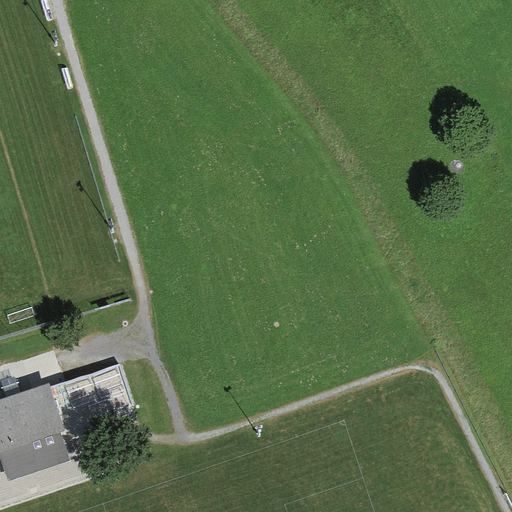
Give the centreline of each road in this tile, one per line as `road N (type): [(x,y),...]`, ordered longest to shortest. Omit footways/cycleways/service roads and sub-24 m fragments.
road 1 (track): [(54,0),(152,335)]
road 2 (track): [(152,335),(0,386)]
